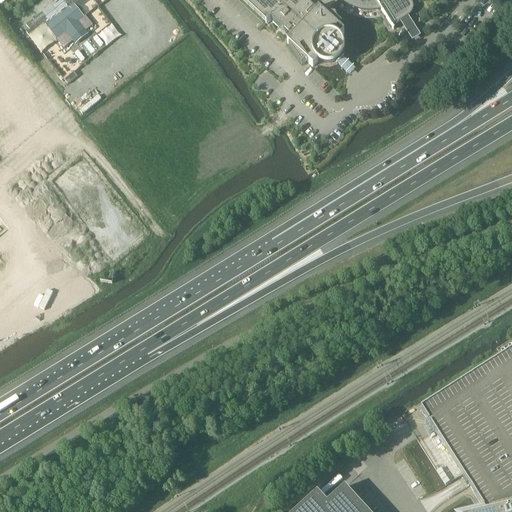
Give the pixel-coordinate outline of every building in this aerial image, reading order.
[(58,0),(26,26),(30,31),(26,33),(30,38),(46,26),(56,39),(65,32),(70,38),(83,29),(78,22),(86,17),(78,8),(86,1),(85,0),(58,0)] [(240,0),(267,24),(271,20),(291,39),(287,44),(290,46),(289,47),(302,66),(307,63),(313,68),(317,63),(320,65),(323,66),(326,67),(329,67),(332,66),(335,65),(337,64),(343,57),(344,56),(344,53),(345,50),(344,47),(343,44),(342,41),(340,39),(344,34),(325,16),(326,15),(337,3),(339,0),(345,4),(352,8),(359,10),(366,12),(374,11),(381,10),(393,27),(400,22),(408,16),(411,15),(413,11),(413,7),(412,4),(410,0),(240,0)] [(408,16),(400,22),(412,41),(420,36),(408,16)] [(343,57),(337,64),(349,75),(355,69),(343,57)] [(7,66),(0,71),(0,86),(15,75),(7,66)] [(73,72),(64,80),(68,85),(77,77),(73,72)] [(15,75),(0,86),(0,96),(3,100),(22,85),(15,75)] [(22,85),(3,100),(12,112),(31,97),(22,85)] [(31,97),(12,112),(22,124),(41,109),(31,97)] [(3,100),(0,102),(0,121),(12,112),(3,100)] [(12,112),(0,121),(0,136),(2,139),(22,124),(12,112)] [(511,511),(511,352),(421,410),(484,510),(477,511),(511,511)] [(327,504),(317,493),(296,511),(367,511),(345,488),(327,504)]
